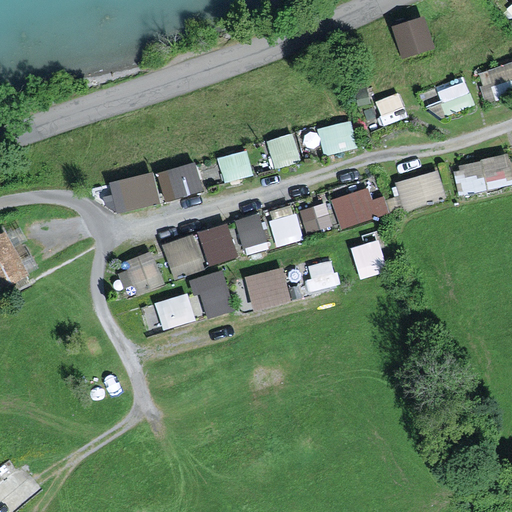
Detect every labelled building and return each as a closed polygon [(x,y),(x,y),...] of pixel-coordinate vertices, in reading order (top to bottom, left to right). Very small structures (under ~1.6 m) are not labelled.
[(398,30),(405,52),(427,46),(421,24),(398,30)] [(432,85),(437,112),(473,105),(468,79),(432,85)] [(353,118),(321,124),(326,153),(358,147),(353,118)] [(276,166),(302,158),(293,130),(267,138),(276,166)] [(247,147),(219,155),(226,180),(254,171),(247,147)] [(460,194),(511,183),(511,178),(507,153),(459,163),(461,171),(455,173),(460,194)] [(116,211),(203,189),(195,158),(108,180),(116,211)] [(405,209),(444,198),(436,172),(398,184),(405,209)] [(332,194),(340,225),(382,214),(375,184),(332,194)] [(326,202),(302,208),(308,230),(332,224),(326,202)] [(259,210),(235,217),(246,252),(270,245),(259,210)] [(270,217),(277,244),(304,237),(297,210),(270,217)] [(228,221),(162,238),(171,270),(237,252),(228,221)] [(351,244),(360,276),(388,268),(378,236),(351,244)] [(0,239),(0,296),(27,282),(15,262),(24,257),(19,248),(11,253),(3,238),(0,239)] [(152,247),(125,257),(138,291),(165,282),(152,247)] [(306,263),(312,289),(339,284),(333,257),(306,263)] [(254,309),(292,299),(283,263),(244,273),(254,309)] [(233,308),(225,267),(191,274),(200,315),(233,308)] [(187,289),(156,299),(165,327),(196,317),(187,289)]
